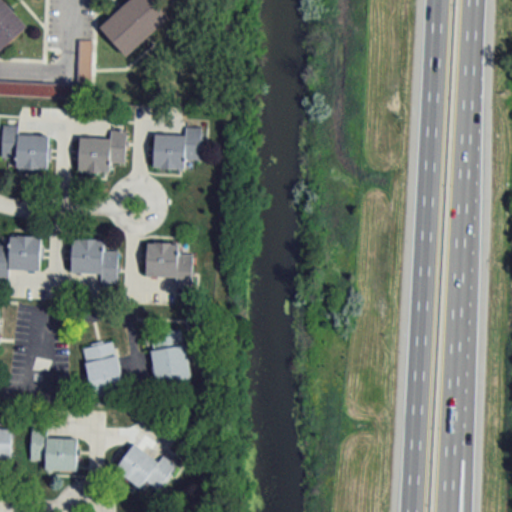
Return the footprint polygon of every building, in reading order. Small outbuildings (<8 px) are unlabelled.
[(0,0),(0,48),(23,28),(0,1),(0,0)] [(151,0),(127,0),(96,29),(123,58),(166,19),(150,1),(151,0)] [(12,170),(45,172),(47,137),(16,136),(17,127),(0,126),(0,136),(0,158),(13,159),(12,170)] [(151,136),(150,170),(182,171),(183,160),(198,161),(199,128),(184,128),(183,137),(151,136)] [(124,132),(108,132),(108,140),(76,139),(75,174),(106,175),(107,164),(123,164),(124,132)] [(8,269),(38,270),(39,236),(7,236),(7,246),(0,245),(0,277),(8,278),(8,269)] [(117,251),(101,250),(101,239),(69,238),(68,272),(100,273),(99,284),(115,284),(117,251)] [(174,276),(174,286),(189,287),(191,255),(175,254),(175,243),(143,242),(142,275),(174,276)] [(147,333),(154,383),(188,379),(181,329),(147,333)] [(122,392),(112,341),(80,347),(90,398),(122,392)] [(0,459),(9,460),(10,428),(0,427),(0,459)] [(74,470),(75,439),(46,438),(46,429),(29,429),(29,461),(41,461),(41,469),(74,470)] [(174,464),(160,456),(157,461),(129,444),(112,471),(139,487),(142,482),(158,492),(174,464)]
